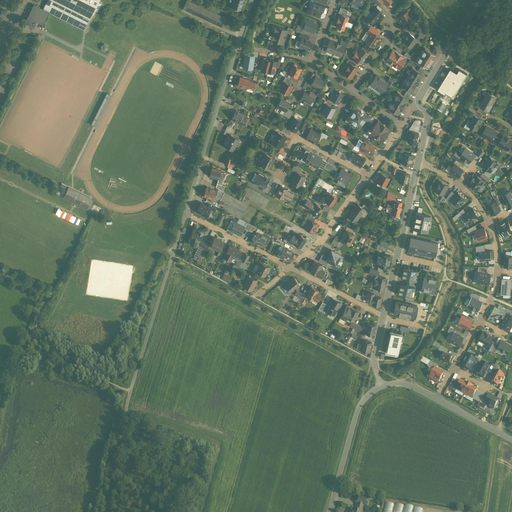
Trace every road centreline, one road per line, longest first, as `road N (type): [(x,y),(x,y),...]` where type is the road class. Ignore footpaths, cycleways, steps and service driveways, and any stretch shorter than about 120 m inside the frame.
road 1 (track): [(404,383),(171,255)]
road 2 (unclassified): [(171,255),(129,391),(108,511)]
road 3 (residential): [(237,46),(185,212)]
road 4 (unclassified): [(381,385),(356,412),(329,511)]
road 5 (residential): [(482,0),(415,102)]
road 6 (residential): [(365,174),(297,137),(275,174)]
road 7 (residential): [(365,174),(289,266)]
